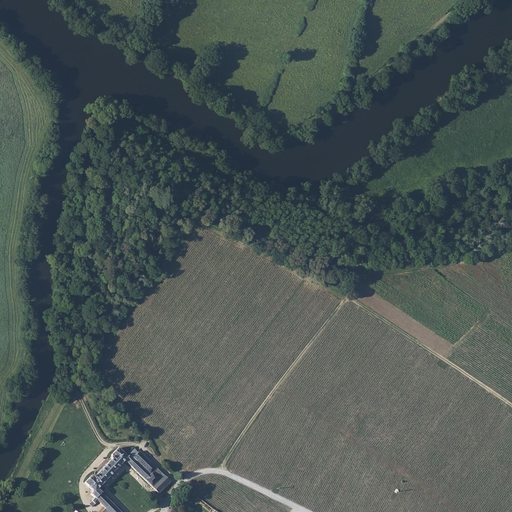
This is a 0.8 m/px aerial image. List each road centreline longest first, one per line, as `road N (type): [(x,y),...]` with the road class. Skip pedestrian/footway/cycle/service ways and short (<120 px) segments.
road 1 (track): [(214,471),(345,298),(511,409)]
road 2 (track): [(179,484),(142,448),(102,442),(71,381),(69,356)]
road 3 (unclassified): [(304,511),(214,471),(179,484),(162,511)]
